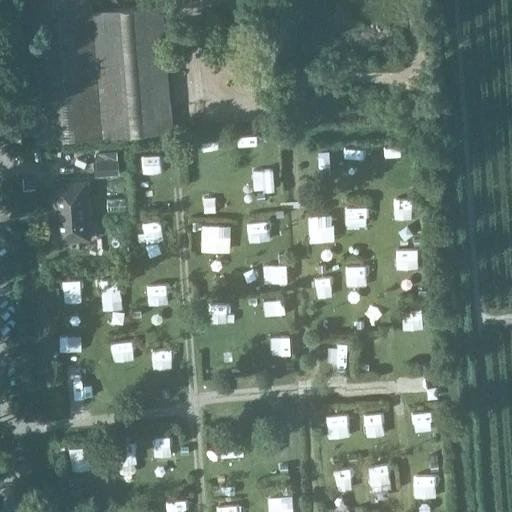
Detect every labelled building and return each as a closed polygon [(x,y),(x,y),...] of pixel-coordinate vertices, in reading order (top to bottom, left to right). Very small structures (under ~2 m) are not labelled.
[(88,0),(87,0),(25,0),(27,12),(26,12),(32,132),(34,131),(35,142),(102,136),(171,132),(161,3),(92,10),(91,0),(88,0)] [(326,0),(326,8),(328,8),(328,19),(342,18),(341,0),(326,0)] [(387,137),(386,156),(405,157),(406,138),(387,137)] [(341,157),(357,158),(358,139),(342,138),(341,157)] [(145,147),(146,157),(164,156),(164,146),(145,147)] [(97,159),(98,175),(108,175),(108,159),(97,159)] [(164,173),(165,161),(152,160),(151,172),(164,173)] [(256,161),(255,177),(278,178),(278,163),(256,161)] [(88,238),(85,182),(59,184),(60,198),(54,199),(57,240),(88,238)] [(369,194),(354,196),(355,217),(370,215),(369,194)] [(415,194),(397,194),(397,216),(415,216),(415,194)] [(314,228),(332,228),(331,203),(313,204),(314,228)] [(284,209),(264,209),(265,228),(285,227),(284,209)] [(213,217),(213,228),(231,227),(231,217),(213,217)] [(400,235),(401,255),(419,255),(419,235),(400,235)] [(289,252),(265,253),(266,273),(290,272),(289,252)] [(349,255),(350,274),(369,274),(369,254),(349,255)] [(106,278),(123,278),(123,266),(106,266),(106,278)] [(63,276),(63,295),(83,295),(83,275),(63,276)] [(155,277),(155,298),(171,297),(170,277),(155,277)] [(289,304),(288,286),(269,287),(270,304),(289,304)] [(211,291),(211,311),(232,311),(232,291),(211,291)] [(407,301),(408,321),(428,320),(427,300),(407,301)] [(293,324),(274,323),(273,342),(292,343),(293,324)] [(159,336),(159,357),(178,357),(178,336),(159,336)] [(118,360),(132,360),(132,345),(118,345),(118,360)] [(414,401),(414,419),(433,419),(433,401),(414,401)] [(383,402),(368,403),(369,422),(384,422),(383,402)] [(335,407),(336,425),(352,424),(351,406),(335,407)] [(237,429),(216,429),(216,449),(237,448),(237,429)] [(160,432),(161,455),(179,454),(178,432),(160,432)] [(83,461),(98,458),(95,439),(80,442),(83,461)] [(426,497),(447,496),(446,475),(426,476),(426,497)] [(168,504),(187,505),(189,488),(169,487),(168,504)] [(275,510),(296,509),(295,487),(274,488),(275,510)] [(238,511),(239,502),(218,502),(218,511),(238,511)]
